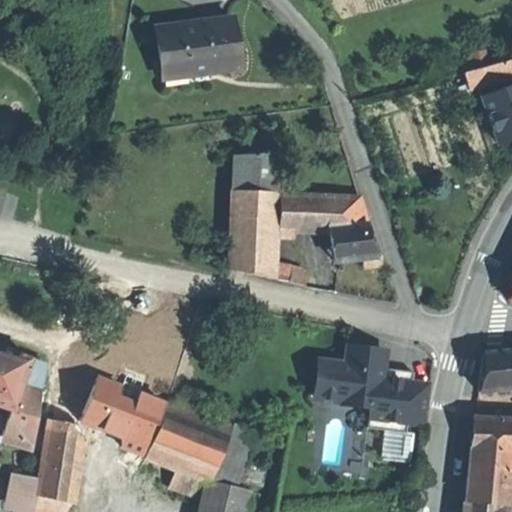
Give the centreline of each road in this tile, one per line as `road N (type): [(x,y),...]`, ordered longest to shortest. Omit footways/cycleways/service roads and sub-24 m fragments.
road 1 (residential): [(0,242),(411,329)]
road 2 (residential): [(411,329),(331,65),(277,0)]
road 3 (secondary): [(461,334),(435,511)]
road 4 (secondary): [(511,222),(492,248),(461,334)]
